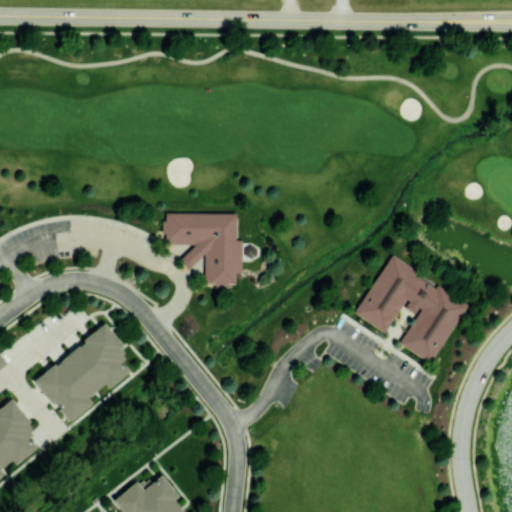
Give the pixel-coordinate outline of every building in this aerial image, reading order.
[(163,211),(236,211),(235,239),(241,239),(241,272),(235,272),(235,284),(204,283),(204,253),(204,244),(193,244),(163,243),(163,211)] [(178,260),(188,269),(204,253),(204,244),(193,244),(178,260)] [(390,252),(467,304),(427,363),(397,343),(421,308),(417,306),(408,299),(405,297),(382,331),(351,310),(390,252)] [(402,307),(412,314),(417,306),(408,299),(402,307)] [(32,378),(66,422),(91,402),(86,396),(104,383),(107,387),(128,371),(119,359),(127,353),(105,323),(32,378)] [(0,408),(0,475),(3,473),(0,469),(0,466),(10,459),(13,463),(41,443),(9,401),(0,408)] [(158,475),(174,494),(169,499),(179,511),(120,511),(111,501),(142,475),(148,483),(158,475)]
